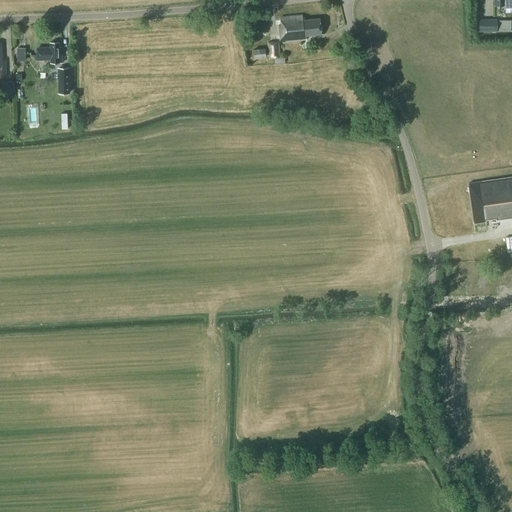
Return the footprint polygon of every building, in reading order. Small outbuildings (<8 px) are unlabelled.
[(321,35),(319,17),(304,19),(304,16),(303,16),(302,15),(282,17),(282,24),(279,24),(281,41),(307,39),(306,36),(321,35)] [(478,20),(478,31),(496,31),(496,21),(478,20)] [(276,56),(277,61),(286,61),(286,55),(280,55),(279,42),(269,43),(270,56),(276,56)] [(61,62),(61,59),(63,59),(62,47),(60,48),(60,43),(49,43),(49,48),(37,48),(37,59),(50,59),(50,62),(61,62)] [(267,54),(267,45),(255,45),(255,55),(267,54)] [(69,92),(69,68),(58,68),(59,92),(69,92)] [(11,94),(11,82),(1,82),(1,94),(11,94)] [(511,176),(469,182),(474,223),(485,221),(485,220),(497,218),(497,219),(503,219),(511,217),(511,176)] [(496,330),(484,332),(486,352),(499,350),(499,352),(511,350),(511,326),(496,328),(496,330)]
